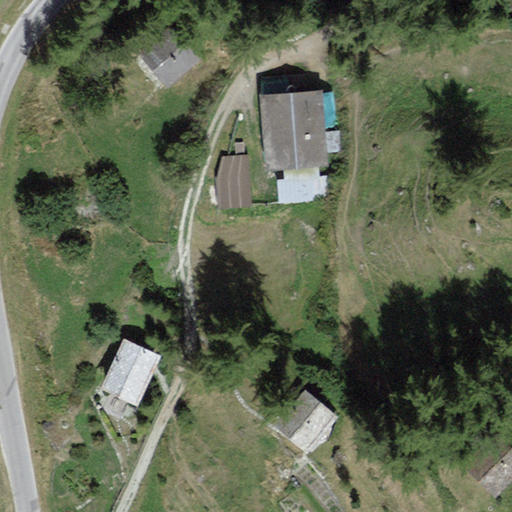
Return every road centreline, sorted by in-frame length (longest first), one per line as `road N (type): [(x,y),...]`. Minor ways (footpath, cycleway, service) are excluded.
road 1 (track): [(382,0),(341,36),(257,63),(231,81),(186,205),(181,263),(189,330),(175,393)]
road 2 (tertiary): [(28,511),(0,374)]
road 3 (track): [(212,511),(176,452),(175,393)]
